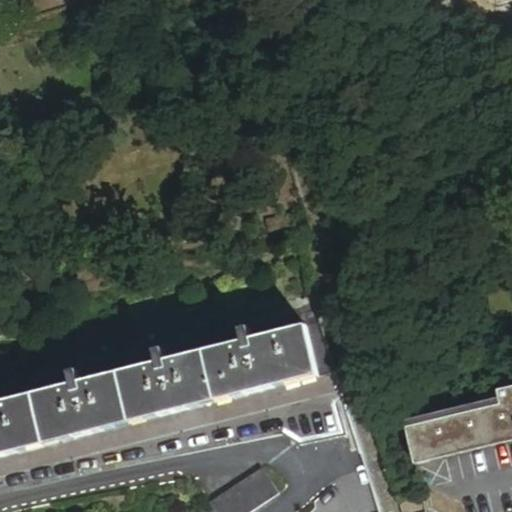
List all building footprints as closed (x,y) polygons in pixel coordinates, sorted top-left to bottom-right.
[(293,207),(262,216),(267,233),(298,224),(293,207)] [(241,329),(241,328),(241,327),(234,325),(229,323),(225,319),(220,314),(214,311),(213,310),(210,301),(151,315),(129,323),(113,331),(96,341),(85,348),(78,354),(77,354),(66,364),(70,378),(79,377),(81,388),(159,369),(157,358),(165,356),(168,367),(245,348),(243,337),(241,329)] [(295,322),(297,335),(309,332),(322,383),(337,379),(327,349),(317,322),(312,308),(294,316),(295,321),(295,322)] [(261,329),(241,328),(241,329),(243,337),(252,334),(254,346),(297,335),(295,322),(295,321),(261,329)] [(252,334),(243,337),(245,348),(168,367),(165,356),(157,358),(159,369),(81,388),(79,377),(70,378),(73,390),(0,407),(0,461),(321,383),(322,383),(309,332),(297,335),(254,346),(252,334)] [(483,406),(405,423),(414,460),(511,438),(511,384),(499,387),(502,401),(483,406)] [(253,511),(278,499),(262,473),(206,503),(189,511),(253,511)]
